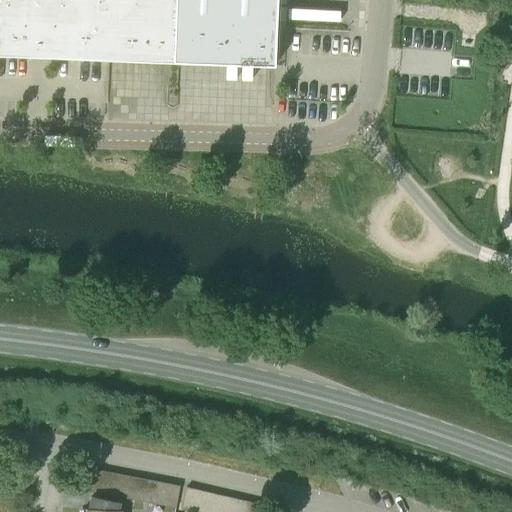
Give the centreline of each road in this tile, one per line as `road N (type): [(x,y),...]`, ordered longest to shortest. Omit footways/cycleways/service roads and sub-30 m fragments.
road 1 (primary): [(511,461),(218,373),(0,339)]
road 2 (unclassified): [(357,123),(317,140),(0,134)]
road 3 (residential): [(300,499),(52,445)]
road 4 (unclassified): [(511,263),(449,235),(357,123)]
road 5 (unclassified): [(357,123),(370,88),(377,0)]
